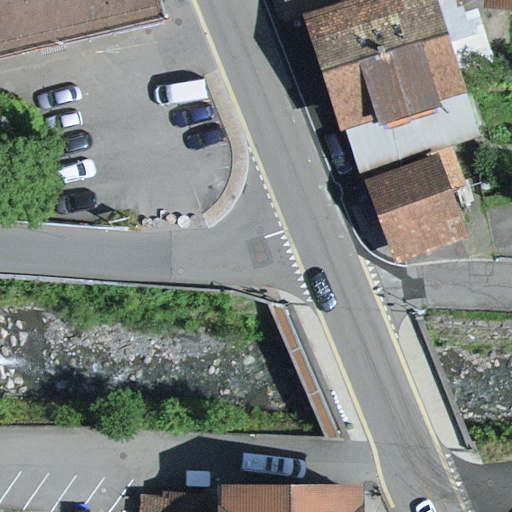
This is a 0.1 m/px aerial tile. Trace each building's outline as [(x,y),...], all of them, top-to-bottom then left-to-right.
[(0,0),(0,30),(133,1),(132,0),(0,0)] [(319,29),(363,170),(476,134),(433,0),(361,0),(359,1),(363,16),(319,29)] [(375,180),(400,246),(456,225),(432,158),(375,180)] [(351,511),(351,492),(228,492),(227,511),(351,511)] [(198,511),(199,503),(144,498),(142,511),(198,511)]
